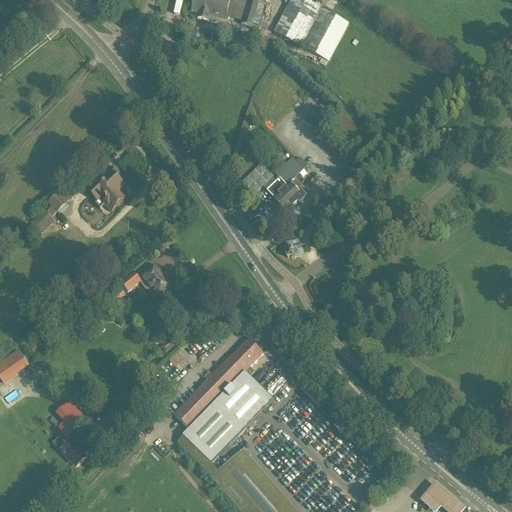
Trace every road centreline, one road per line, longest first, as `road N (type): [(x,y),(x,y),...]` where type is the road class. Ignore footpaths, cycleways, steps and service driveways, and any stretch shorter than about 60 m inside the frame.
road 1 (primary): [(493,511),(327,359),(109,57)]
road 2 (unknown): [(277,298),(188,386)]
